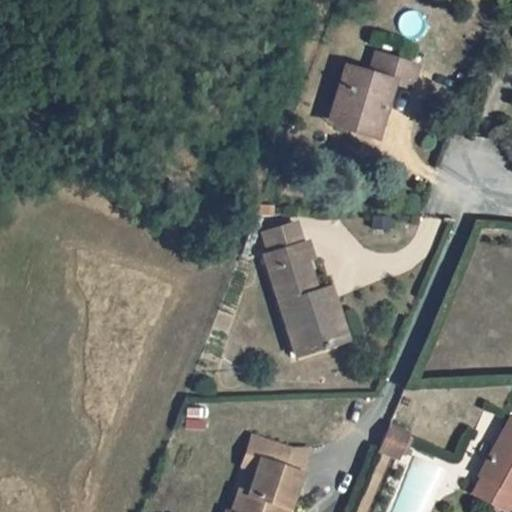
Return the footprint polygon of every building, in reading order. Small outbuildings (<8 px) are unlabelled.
[(347,118),(365,124),(362,134),(393,142),(409,84),(425,89),(431,66),(388,55),(382,76),(360,70),(347,118)] [(344,129),(362,134),(365,124),(347,118),(344,129)] [(318,323),(339,317),(331,294),(310,301),(305,289),(295,259),(307,255),(301,237),(260,252),(294,353),(324,343),(318,323)] [(310,301),(331,294),(327,283),(305,289),(310,301)] [(318,323),(324,343),(345,336),(339,317),(318,323)] [(408,433),(391,425),(381,449),(398,456),(408,433)] [(282,511),(284,508),(292,510),(304,473),(286,467),(291,449),(255,437),(248,458),(264,463),(261,473),(253,496),(244,494),(237,511),(282,511)] [(245,467),(261,473),(264,463),(248,458),(245,467)]
